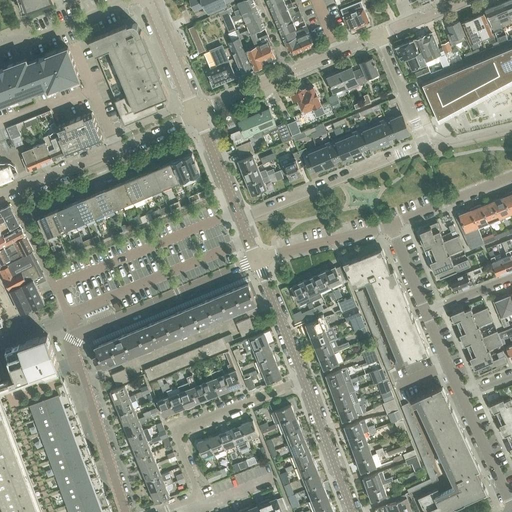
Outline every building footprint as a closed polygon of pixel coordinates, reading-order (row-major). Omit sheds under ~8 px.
[(18,0),(23,12),(54,1),(53,0),(18,0)] [(191,0),(195,9),(206,5),(208,10),(217,6),(219,12),(227,9),(230,8),(228,3),(231,2),(230,0),(191,0)] [(235,11),(236,15),(243,12),(257,7),(253,0),(242,0),(237,2),(240,9),(235,11)] [(274,15),(288,9),(294,7),(292,3),(287,6),(284,0),(280,0),(269,5),(274,15)] [(352,30),(370,22),(361,1),(354,5),(354,4),(341,10),(349,29),(352,30)] [(511,20),(504,2),(493,6),(501,25),(502,27),(511,22),(511,20)] [(501,25),(493,6),(484,10),(493,31),(502,27),(501,25)] [(244,17),(246,23),(261,17),(257,7),(243,12),(236,15),(238,19),(244,17)] [(227,9),(219,12),(222,20),(224,19),(229,32),(236,29),(230,14),(227,9)] [(274,15),(278,25),(292,19),(292,18),(294,17),(294,18),(301,15),(300,11),(295,13),(295,14),(291,16),(288,9),(274,15)] [(475,16),(472,17),(482,40),(486,38),(489,43),(495,40),(483,12),(482,13),(480,11),(476,13),(475,16)] [(304,21),(301,15),(294,18),(294,17),(292,18),(292,19),(278,25),(282,36),(297,29),(294,22),(298,20),(299,23),(304,21)] [(255,32),(265,28),(266,27),(261,17),(246,23),(249,29),(238,34),(240,37),(240,38),(251,34),(255,32)] [(477,42),(482,40),(472,17),(469,18),(467,17),(463,18),(462,21),(461,21),(473,49),(479,47),(477,42)] [(462,37),(465,35),(459,20),(446,25),(450,33),(447,34),(452,46),(464,41),(462,37)] [(91,39),(108,78),(126,122),(165,106),(161,96),(167,94),(139,26),(138,24),(135,23),(133,22),(130,23),(91,39)] [(307,27),(295,32),(302,50),(314,45),(307,27)] [(268,34),(265,28),(255,32),(258,38),(268,34)] [(261,44),(258,38),(255,32),(251,34),(250,34),(255,46),(247,49),(255,69),(265,65),(264,62),(267,61),(260,44),(261,44)] [(294,53),(302,50),(295,32),(283,37),(290,53),(294,53)] [(443,67),(449,65),(444,53),(443,49),(439,51),(431,32),(424,35),(415,38),(421,52),(425,61),(433,58),(432,56),(437,54),(443,67)] [(198,34),(192,36),(196,46),(203,43),(198,34)] [(499,45),(508,41),(505,35),(496,39),(499,45)] [(253,69),(240,38),(240,37),(229,42),(242,74),(253,69)] [(412,70),(426,65),(425,61),(421,52),(418,53),(413,39),(395,47),(401,60),(407,58),(412,70)] [(269,41),(261,44),(260,44),(267,61),(276,57),(269,41)] [(448,41),(441,44),(443,49),(444,53),(452,50),(448,41)] [(511,45),(422,82),(436,117),(464,105),(463,105),(462,103),(489,92),(488,91),(488,92),(487,90),(511,79),(511,76),(511,45)] [(206,52),(207,53),(211,51),(218,67),(207,71),(213,86),(235,77),(222,46),(206,52)] [(0,104),(13,99),(13,101),(19,99),(18,97),(49,86),(51,91),(56,89),(56,87),(80,79),(80,78),(81,78),(68,47),(29,62),(27,58),(0,68),(0,104)] [(452,50),(444,53),(449,65),(462,60),(457,48),(452,50)] [(362,67),(357,70),(363,83),(369,81),(367,78),(378,73),(375,64),(376,64),(375,62),(374,62),(372,58),(360,63),(362,67)] [(351,66),(339,72),(346,87),(354,84),(354,85),(358,84),(358,85),(363,83),(357,70),(353,71),(351,66)] [(429,73),(427,67),(415,72),(417,78),(429,73)] [(332,93),(346,87),(339,72),(327,77),(330,84),(328,84),(332,93)] [(316,117),(325,113),(325,112),(322,106),(316,91),(315,91),(313,86),(307,89),(304,91),(302,88),(299,87),(296,89),(294,92),(290,94),(293,103),(297,101),(302,111),(304,110),(305,112),(313,109),(316,117)] [(354,104),(356,109),(371,102),(370,100),(367,93),(363,95),(365,99),(354,104)] [(338,100),(339,99),(336,94),(328,97),(331,103),(338,100)] [(338,100),(331,103),(333,108),(341,105),(338,100)] [(330,103),(322,106),(325,112),(332,109),(330,103)] [(269,108),(254,114),(261,130),(263,134),(271,131),(272,134),(278,131),(283,142),(292,139),(285,121),(276,125),(269,108)] [(49,109),(45,111),(40,113),(42,117),(51,113),(49,109)] [(91,112),(56,126),(60,137),(58,137),(66,155),(102,140),(91,112)] [(242,130),(231,135),(235,144),(248,139),(247,136),(261,130),(254,114),(238,120),(242,130)] [(391,116),(385,119),(393,136),(397,134),(398,137),(410,132),(402,114),(392,118),(391,116)] [(38,123),(35,116),(24,121),(27,128),(38,123)] [(385,119),(372,124),(380,144),(389,141),(388,138),(393,136),(385,119)] [(294,121),(287,123),(290,130),(292,135),(293,134),(301,131),(296,120),(294,121)] [(23,121),(16,124),(19,130),(25,127),(23,121)] [(16,124),(7,128),(11,138),(21,135),(19,130),(16,124)] [(372,124),(358,130),(365,147),(370,145),(371,148),(380,144),(372,124)] [(340,126),(333,129),(336,135),(343,133),(340,126)] [(43,136),(44,138),(53,161),(66,156),(58,137),(60,137),(58,130),(43,136)] [(358,130),(344,135),(353,156),(362,152),(360,149),(365,147),(358,130)] [(344,135),(331,141),(338,159),(343,157),(344,159),(353,156),(344,135)] [(42,143),(33,147),(36,156),(35,156),(36,159),(37,158),(40,166),(53,161),(44,138),(40,139),(42,143)] [(235,147),(240,159),(251,154),(252,155),(255,154),(249,141),(235,147)] [(331,141),(317,147),(325,167),(334,163),(333,161),(338,159),(331,141)] [(27,171),(40,166),(37,158),(36,159),(35,156),(36,156),(33,147),(23,151),(25,157),(22,158),(27,171)] [(316,171),(325,167),(317,147),(303,153),(310,170),(315,168),(316,171)] [(298,167),(304,165),(299,153),(298,151),(292,153),(295,159),(289,161),(288,159),(282,161),(289,179),(301,174),(298,167)] [(191,152),(182,156),(193,182),(202,178),(191,152)] [(237,160),(246,183),(273,172),(272,169),(266,172),(264,169),(258,171),(252,155),(251,154),(240,159),(237,160)] [(172,160),(181,180),(183,186),(193,182),(182,156),(172,160)] [(172,160),(163,164),(171,184),(181,180),(172,160)] [(0,162),(0,182),(14,177),(14,176),(18,174),(14,165),(10,162),(0,162)] [(163,164),(153,168),(162,188),(171,184),(163,164)] [(153,168),(144,172),(152,192),(162,188),(153,168)] [(144,172),(134,176),(143,196),(152,192),(144,172)] [(274,175),(273,172),(246,183),(251,194),(265,188),(263,182),(269,179),(268,177),(274,175)] [(134,176),(125,180),(133,200),(135,206),(145,202),(143,196),(134,176)] [(125,180),(115,184),(123,204),(133,200),(125,180)] [(115,184),(106,188),(114,208),(123,204),(115,184)] [(106,188),(96,192),(104,212),(114,208),(106,188)] [(200,198),(210,194),(207,188),(197,193),(200,198)] [(508,195),(503,197),(510,213),(511,212),(511,191),(507,193),(508,195)] [(96,192),(86,196),(95,216),(104,212),(96,192)] [(200,198),(197,193),(188,197),(188,198),(190,202),(200,198)] [(86,196),(77,201),(85,220),(95,216),(86,196)] [(503,197),(492,201),(499,218),(510,213),(503,197)] [(77,201),(67,205),(76,225),(85,220),(77,201)] [(169,205),(171,210),(181,206),(178,201),(169,205)] [(492,201),(481,206),(488,222),(499,218),(492,201)] [(475,208),(470,210),(477,227),(488,222),(481,206),(480,204),(474,207),(475,208)] [(0,209),(0,248),(13,242),(21,257),(32,251),(33,250),(10,205),(0,209)] [(67,205),(58,209),(66,229),(76,225),(67,205)] [(169,205),(159,209),(162,214),(171,211),(169,205)] [(159,208),(149,212),(152,218),(161,214),(159,208)] [(58,209),(48,213),(57,233),(66,229),(58,209)] [(483,240),(477,227),(470,210),(455,216),(469,250),(484,244),(483,240)] [(142,222),(152,218),(149,212),(140,216),(142,222)] [(47,237),(57,233),(48,213),(38,217),(47,237)] [(441,217),(443,222),(451,219),(449,214),(441,217)] [(139,215),(130,219),(133,226),(142,222),(140,216),(139,215)] [(420,238),(422,244),(442,236),(440,231),(441,230),(437,221),(429,225),(430,226),(420,231),(422,237),(420,238)] [(81,235),(71,240),(76,251),(85,247),(83,241),(82,239),(81,235)] [(427,249),(430,255),(461,242),(458,235),(444,241),(442,236),(422,244),(425,250),(427,249)] [(92,237),(83,241),(85,247),(91,244),(95,243),(92,237)] [(507,256),(502,258),(501,258),(507,272),(511,270),(511,258),(505,241),(501,242),(507,256)] [(0,248),(0,249),(4,247),(6,249),(9,248),(12,253),(9,255),(10,258),(0,263),(0,271),(4,280),(10,291),(21,313),(32,308),(33,308),(44,303),(36,285),(46,280),(32,251),(21,257),(13,242),(0,248)] [(430,262),(432,267),(452,260),(449,254),(463,249),(461,242),(430,255),(432,261),(430,262)] [(4,247),(0,249),(0,263),(10,258),(9,255),(12,253),(9,248),(6,249),(4,247)] [(64,249),(54,253),(56,259),(67,255),(64,249)] [(359,257),(358,257),(350,261),(351,264),(345,266),(354,286),(370,279),(402,357),(394,360),(397,366),(425,354),(423,348),(425,347),(419,330),(416,332),(411,321),(414,320),(407,303),(404,304),(400,293),(403,292),(396,275),(393,276),(384,254),(381,255),(379,249),(359,257)] [(498,276),(507,272),(501,258),(502,258),(500,254),(494,256),(492,250),(488,251),(497,277),(498,276)] [(455,262),(468,257),(466,253),(453,258),(455,262)] [(454,265),(452,260),(432,267),(434,273),(437,272),(440,279),(470,266),(468,259),(454,265)] [(334,267),(323,272),(330,286),(340,281),(342,283),(346,281),(342,272),(337,274),(334,267)] [(471,275),(481,271),(480,267),(450,279),(451,284),(450,286),(451,290),(454,290),(454,291),(463,288),(465,289),(468,287),(468,286),(471,284),(471,283),(473,282),(471,275)] [(323,272),(312,277),(319,291),(330,286),(323,272)] [(312,277),(301,282),(308,296),(309,295),(319,291),(312,277)] [(312,300),(309,295),(308,296),(301,282),(290,287),(297,301),(298,301),(300,305),(310,301),(312,300)] [(231,290),(220,294),(229,315),(256,304),(248,283),(237,287),(236,287),(230,289),(231,290)] [(221,287),(177,304),(178,308),(222,291),(221,287)] [(387,370),(394,367),(392,363),(391,363),(388,356),(389,355),(384,344),(380,336),(381,336),(376,324),(373,317),(373,316),(369,305),(368,305),(365,297),(366,297),(362,289),(356,292),(387,370)] [(203,301),(192,306),(201,327),(229,315),(220,294),(209,299),(209,298),(203,301)] [(503,298),(502,298),(509,314),(511,312),(511,295),(511,294),(508,295),(507,294),(503,296),(503,298)] [(342,300),(344,306),(355,301),(353,296),(342,300)] [(504,316),(509,314),(502,298),(501,298),(500,297),(496,299),(496,300),(493,302),(503,327),(510,325),(508,321),(506,321),(504,316)] [(321,304),(314,307),(316,312),(324,309),(321,304)] [(175,313),(165,318),(173,338),(201,327),(192,306),(181,311),(181,310),(176,312),(175,313)] [(357,306),(346,311),(343,312),(347,321),(350,319),(361,315),(357,306)] [(456,321),(459,327),(490,314),(487,307),(473,313),(471,308),(465,310),(464,308),(451,314),(454,322),(456,321)] [(459,334),(462,340),(481,332),(479,327),(493,321),(490,314),(459,327),(462,333),(459,334)] [(361,315),(350,319),(354,331),(361,328),(365,326),(361,315)] [(320,318),(305,324),(309,336),(324,330),(330,327),(326,316),(320,318)] [(148,325),(137,329),(146,350),(173,338),(165,318),(154,322),(154,321),(147,324),(148,325)] [(236,323),(238,330),(251,324),(249,318),(236,323)] [(241,336),(254,331),(251,324),(238,330),(241,336)] [(324,330),(309,336),(314,347),(329,341),(335,338),(337,337),(334,330),(333,326),(330,327),(324,330)] [(120,336),(107,341),(116,362),(146,350),(137,329),(126,333),(120,335),(120,336)] [(467,345),(469,350),(500,337),(497,331),(483,337),(481,332),(462,340),(464,346),(467,345)] [(249,338),(253,349),(268,343),(263,332),(249,338)] [(231,333),(223,337),(225,342),(233,339),(231,333)] [(113,511),(105,489),(95,463),(89,446),(77,413),(64,379),(58,381),(55,374),(53,367),(59,364),(48,334),(28,341),(11,347),(6,349),(15,375),(10,377),(11,382),(0,386),(0,511),(113,511)] [(470,358),(472,363),(491,355),(489,350),(503,344),(500,337),(469,350),(472,356),(470,358)] [(222,338),(217,340),(221,351),(227,349),(222,338)] [(329,341),(314,347),(318,358),(333,352),(339,350),(339,349),(338,345),(335,338),(329,341)] [(221,351),(217,340),(211,342),(216,353),(221,351)] [(104,367),(116,362),(107,341),(95,346),(98,354),(94,356),(98,367),(103,365),(104,367)] [(338,345),(339,349),(350,345),(348,341),(338,345)] [(210,356),(216,353),(211,342),(205,345),(210,356)] [(253,349),(258,360),(272,354),(268,343),(253,349)] [(210,356),(205,345),(200,347),(205,358),(210,356)] [(205,358),(200,347),(194,349),(199,360),(205,358)] [(233,350),(235,357),(242,354),(239,347),(233,350)] [(363,351),(365,356),(375,352),(373,347),(363,351)] [(199,360),(194,349),(189,351),(193,363),(199,360)] [(333,352),(318,358),(323,369),(327,368),(338,363),(343,361),(339,350),(333,352)] [(493,360),(491,355),(472,363),(474,369),(477,368),(480,374),(507,362),(502,350),(497,353),(499,358),(493,360)] [(193,363),(189,351),(183,354),(188,365),(193,363)] [(378,358),(375,352),(365,356),(367,362),(378,358)] [(188,365),(183,354),(178,356),(182,367),(188,365)] [(277,365),(272,354),(258,360),(262,371),(277,365)] [(182,367),(178,356),(172,358),(177,369),(182,367)] [(177,369),(172,358),(167,361),(171,372),(177,369)] [(230,371),(224,374),(230,389),(241,384),(231,359),(226,361),(230,371)] [(171,372),(167,361),(161,363),(166,374),(171,372)] [(161,363),(156,365),(160,376),(166,374),(161,363)] [(151,367),(150,367),(155,378),(156,378),(160,376),(156,365),(151,367)] [(282,377),(277,365),(262,371),(257,373),(259,378),(264,376),(267,383),(282,377)] [(150,367),(144,370),(149,381),(155,378),(150,367)] [(329,374),(325,375),(329,387),(351,379),(347,367),(340,369),(329,374)] [(382,368),(370,372),(374,383),(377,382),(386,379),(382,368)] [(112,374),(114,380),(127,375),(124,369),(112,374)] [(211,373),(213,378),(219,393),(230,389),(224,374),(222,369),(211,373)] [(186,377),(188,381),(197,402),(208,398),(202,383),(197,385),(193,374),(186,377)] [(129,380),(127,375),(114,380),(116,386),(129,380)] [(251,379),(250,377),(244,379),(249,390),(255,388),(251,379)] [(351,379),(329,387),(330,388),(333,398),(355,390),(352,382),(358,380),(357,377),(351,379)] [(162,378),(157,380),(160,386),(163,392),(167,391),(166,390),(167,390),(164,384),(162,378)] [(213,378),(202,383),(208,398),(219,393),(213,378)] [(379,382),(383,392),(390,390),(386,379),(379,382)] [(177,386),(178,387),(180,392),(185,406),(197,402),(188,381),(177,386)] [(110,391),(115,402),(129,396),(125,386),(110,391)] [(169,396),(168,396),(174,411),(185,406),(180,392),(178,387),(172,390),(171,388),(167,390),(166,390),(167,391),(169,396)] [(439,388),(411,401),(413,406),(422,403),(459,487),(442,496),(438,487),(418,497),(425,511),(444,511),(451,509),(449,506),(454,504),(456,507),(465,503),(484,493),(482,488),(484,486),(474,465),(477,463),(469,447),(467,448),(462,437),(464,436),(457,420),(454,421),(449,410),(452,409),(444,392),(442,394),(439,388)] [(355,390),(333,398),(338,409),(365,399),(364,396),(357,398),(355,390)] [(391,390),(381,393),(385,403),(394,399),(391,390)] [(115,402),(119,413),(134,407),(131,402),(137,400),(135,394),(129,396),(115,402)] [(164,416),(174,411),(168,396),(157,401),(164,416)] [(496,411),(499,417),(511,411),(511,402),(510,398),(504,400),(503,398),(490,404),(494,413),(496,411)] [(365,399),(338,409),(342,421),(352,418),(357,416),(363,413),(360,405),(366,402),(365,399)] [(383,403),(385,408),(396,404),(394,399),(385,403),(383,403)] [(409,407),(408,402),(401,405),(430,478),(407,489),(409,493),(421,488),(420,487),(432,482),(438,479),(436,473),(435,473),(432,466),(433,465),(428,453),(427,454),(424,446),(425,446),(420,434),(419,434),(416,427),(417,426),(412,414),(412,415),(409,407)] [(391,413),(394,421),(402,418),(396,404),(385,408),(387,414),(391,413)] [(271,414),(275,423),(275,424),(280,422),(295,416),(290,405),(275,411),(276,412),(271,414)] [(119,413),(124,424),(138,419),(134,407),(119,413)] [(156,407),(143,412),(145,416),(157,411),(156,407)] [(157,411),(145,416),(146,419),(159,414),(157,411)] [(499,424),(502,430),(511,425),(511,411),(499,417),(501,423),(499,424)] [(124,424),(128,436),(143,430),(140,424),(147,421),(146,419),(145,416),(138,419),(124,424)] [(280,422),(284,433),(299,427),(295,416),(280,422)] [(406,429),(402,418),(394,421),(399,432),(406,429)] [(252,420),(240,424),(246,439),(258,435),(252,420)] [(344,427),(348,438),(363,432),(359,421),(344,427)] [(275,424),(275,423),(268,426),(268,427),(261,430),(262,433),(277,427),(275,424)] [(240,424),(229,429),(235,444),(246,439),(240,424)] [(507,435),(509,441),(511,439),(511,425),(502,430),(504,436),(507,435)] [(284,433),(289,444),(304,438),(299,427),(284,433)] [(229,429),(218,433),(224,448),(225,448),(235,444),(229,429)] [(133,447),(147,441),(152,439),(150,434),(145,436),(143,430),(128,436),(133,447)] [(348,438),(352,449),(367,444),(363,432),(348,438)] [(227,453),(225,448),(224,448),(218,433),(207,437),(213,452),(214,452),(216,457),(227,453)] [(201,457),(213,452),(207,437),(195,442),(201,457)] [(289,444),(293,455),(308,449),(304,438),(289,444)] [(133,447),(137,458),(152,452),(147,441),(133,447)] [(352,449),(357,460),(372,455),(367,444),(352,449)] [(403,445),(388,451),(390,455),(404,450),(403,445)] [(259,448),(261,453),(263,460),(267,458),(262,447),(259,448)] [(293,455),(298,467),(313,461),(308,449),(293,455)] [(403,454),(405,459),(416,455),(414,449),(403,454)] [(137,458),(142,469),(156,463),(152,452),(137,458)] [(376,467),(372,455),(357,460),(361,472),(376,467)] [(421,468),(416,455),(405,459),(407,465),(412,463),(415,471),(421,468)] [(298,467),(302,478),(317,472),(313,461),(298,467)] [(142,469),(146,480),(161,474),(156,463),(142,469)] [(209,481),(222,476),(220,470),(207,475),(209,481)] [(363,478),(367,489),(382,484),(387,482),(393,480),(392,476),(385,479),(382,471),(363,478)] [(302,478),(307,489),(322,483),(317,472),(302,478)] [(146,480),(150,491),(172,483),(172,482),(170,477),(163,480),(161,474),(146,480)] [(288,477),(281,480),(284,485),(289,483),(290,483),(288,477)] [(172,484),(172,483),(150,491),(155,502),(170,496),(167,490),(170,489),(171,487),(172,486),(172,484)] [(284,485),(283,486),(288,497),(294,494),(289,483),(284,485)] [(307,489),(311,500),(326,494),(322,483),(307,489)] [(386,495),(382,484),(367,489),(371,501),(386,495)] [(311,500),(316,511),(331,505),(326,494),(311,500)] [(411,511),(406,497),(372,509),(373,511),(411,511)] [(269,498),(263,501),(267,511),(286,511),(281,498),(276,500),(275,499),(270,501),(269,498)] [(258,505),(255,506),(257,511),(267,511),(263,501),(257,503),(258,505)]
